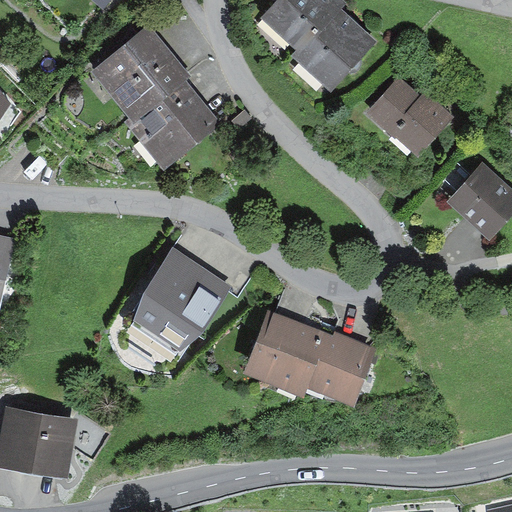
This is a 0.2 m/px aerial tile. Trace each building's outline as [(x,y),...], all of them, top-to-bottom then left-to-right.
[(277,0),(265,13),(301,46),(337,6),(342,1),(341,0),(277,0)] [(372,37),(337,6),(301,46),(296,51),(330,82),(372,37)] [(90,59),(129,109),(181,69),(142,19),(90,59)] [(213,110),(181,69),(129,109),(161,150),(213,110)] [(373,105),(417,146),(443,118),(399,77),(373,105)] [(0,120),(19,96),(0,82),(0,120)] [(511,204),(511,192),(481,165),(453,197),(490,229),(511,204)] [(0,277),(16,227),(0,222),(0,277)] [(232,277),(171,238),(125,307),(179,356),(232,277)] [(328,333),(271,310),(249,366),(306,388),(309,381),(328,333)] [(329,330),(328,333),(309,381),(352,398),(372,347),(329,330)] [(8,408),(0,457),(0,458),(63,469),(71,418),(8,408)]
